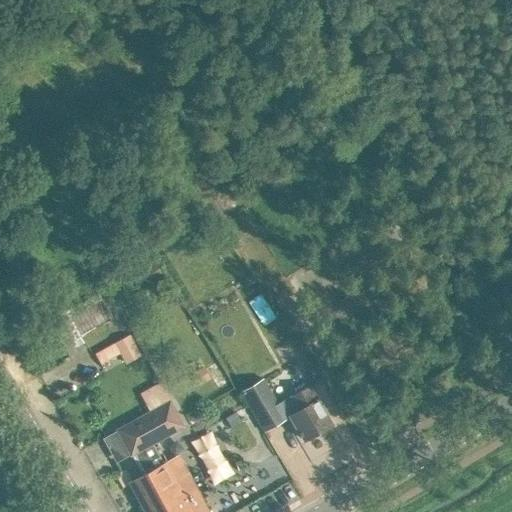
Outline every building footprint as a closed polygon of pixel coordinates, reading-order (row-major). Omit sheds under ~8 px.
[(198,237),(187,243),(193,252),(203,246),(198,237)] [(156,262),(140,272),(146,283),(163,273),(156,262)] [(172,288),(162,294),(168,305),(178,299),(172,288)] [(62,328),(74,349),(85,343),(82,336),(113,318),(100,295),(57,320),(62,328)] [(62,328),(49,335),(62,359),(75,351),(74,349),(62,328)] [(130,334),(114,343),(126,364),(142,356),(130,334)] [(263,431),(286,417),(278,404),(263,379),(241,392),(263,431)] [(286,417),(290,415),(300,432),(298,433),(300,436),(302,435),(305,440),(331,424),(309,386),(278,404),(286,417)] [(150,412),(117,430),(118,432),(130,455),(131,456),(135,454),(153,444),(186,426),(171,400),(150,412)] [(132,481),(130,483),(131,485),(145,511),(204,511),(175,456),(164,462),(163,463),(153,444),(135,454),(146,474),(132,481)] [(234,497),(223,503),(227,511),(232,511),(240,508),(234,497)]
